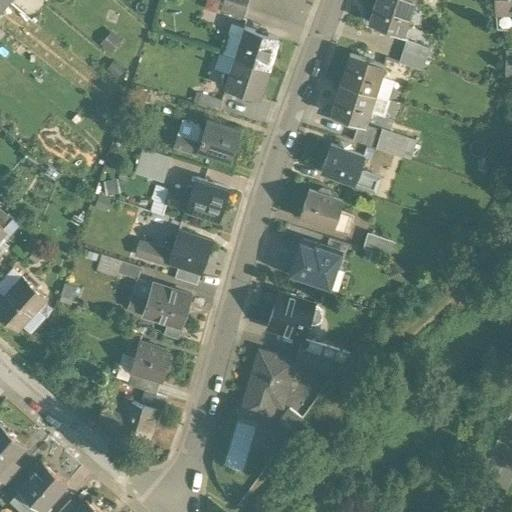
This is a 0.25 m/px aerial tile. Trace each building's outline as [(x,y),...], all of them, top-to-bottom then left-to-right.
[(414,3),(405,0),(377,0),(370,22),(405,34),(414,3)] [(493,0),(495,15),(508,14),(507,0),(493,0)] [(246,8),(225,1),(221,12),(242,19),(246,8)] [(278,39),(243,28),(234,58),(268,69),(278,39)] [(428,48),(408,41),(404,52),(425,59),(428,48)] [(436,51),(428,48),(425,59),(432,61),(436,51)] [(404,52),(400,63),(421,70),(425,59),(404,52)] [(384,66),(349,54),(340,84),(374,95),(384,66)] [(268,69),(234,58),(224,89),(258,100),(268,69)] [(340,84),(330,115),(364,126),(374,95),(340,84)] [(207,97),(204,108),(224,114),(228,103),(207,97)] [(240,131),(207,121),(201,141),(177,134),(173,148),(198,156),(199,152),(214,157),(230,162),(240,131)] [(381,136),(357,128),(353,141),(368,145),(377,148),(381,136)] [(412,146),(381,136),(377,148),(379,149),(408,158),(412,146)] [(364,155),(332,144),(322,173),(355,184),(359,171),(362,162),(364,155)] [(364,155),(362,162),(374,166),(379,149),(377,148),(368,145),(364,155)] [(169,158),(142,150),(134,175),(161,183),(165,171),(169,158)] [(230,162),(214,157),(210,171),(234,178),(238,165),(230,162)] [(185,163),(169,158),(165,171),(182,175),(185,163)] [(359,171),(355,184),(374,191),(378,178),(359,171)] [(228,189),(196,179),(190,197),(186,210),(218,220),(228,189)] [(322,195),(310,191),(301,219),(334,230),(334,229),(349,234),(354,216),(340,211),(343,201),(330,197),(331,192),(323,190),(322,195)] [(190,197),(170,191),(166,204),(186,210),(190,197)] [(211,241),(179,231),(172,253),(169,263),(171,264),(180,267),(202,273),(211,241)] [(369,235),(365,249),(390,258),(394,243),(369,235)] [(147,245),(141,243),(137,257),(143,259),(147,245)] [(315,247),(301,243),(291,274),(316,282),(318,276),(332,280),(341,253),(315,245),(315,247)] [(172,253),(147,245),(143,259),(170,267),(171,264),(169,263),(172,253)] [(122,265),(99,259),(95,271),(118,277),(122,265)] [(202,273),(180,267),(176,280),(198,286),(202,273)] [(24,276),(20,280),(34,293),(38,289),(24,276)] [(20,280),(0,303),(0,319),(16,333),(44,301),(34,293),(20,280)] [(192,297),(153,285),(148,302),(144,316),(143,318),(182,329),(192,297)] [(315,305),(278,293),(268,328),(303,339),(305,340),(309,324),(318,324),(322,317),(321,310),(315,306),(315,305)] [(148,302),(132,297),(128,311),(144,316),(148,302)] [(305,340),(303,339),(299,350),(335,361),(338,350),(305,340)] [(159,351),(138,344),(129,374),(134,376),(158,383),(162,385),(171,357),(158,353),(159,351)] [(335,361),(299,350),(295,364),(330,375),(335,361)] [(290,361),(261,352),(259,359),(258,359),(250,382),(252,383),(242,413),(271,422),(282,388),(288,390),(294,371),(288,369),(290,361)] [(154,395),(158,383),(134,376),(130,387),(145,392),(154,395)] [(154,395),(145,392),(140,408),(158,413),(162,415),(167,399),(154,395)] [(124,414),(110,403),(98,419),(118,433),(124,414)] [(140,408),(127,404),(124,414),(118,433),(149,443),(158,413),(140,408)] [(261,443),(276,454),(302,419),(287,408),(261,443)] [(247,471),(255,423),(237,420),(229,468),(247,471)] [(0,426),(0,475),(12,462),(24,448),(0,426)] [(12,462),(0,475),(0,480),(6,485),(20,469),(12,462)] [(42,464),(18,490),(31,502),(27,507),(32,511),(40,511),(41,511),(42,511),(66,486),(42,464)] [(42,511),(41,511),(40,511),(32,511),(27,507),(31,502),(18,490),(8,501),(20,511),(42,511)] [(71,499),(58,511),(75,511),(80,507),(71,499)] [(80,507),(75,511),(94,511),(84,502),(80,507)]
